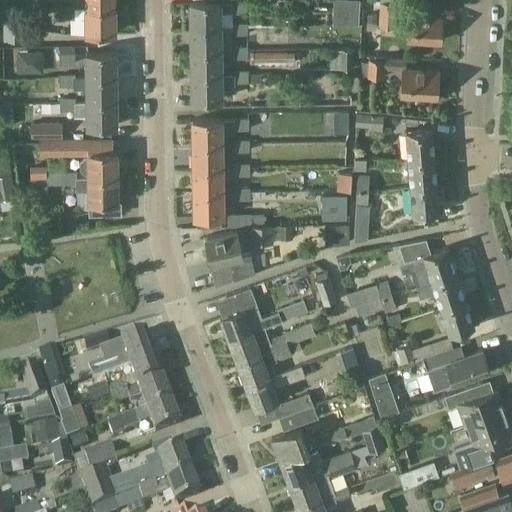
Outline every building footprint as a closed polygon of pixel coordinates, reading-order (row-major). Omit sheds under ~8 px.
[(85,0),(85,9),(114,9),(114,0),(85,0)] [(359,24),(360,0),(334,0),(334,23),(359,24)] [(218,27),(217,13),(247,12),(246,1),(188,3),(189,28),(218,27)] [(440,42),(442,16),(396,13),(397,2),(381,1),(379,22),(409,24),(408,40),(440,42)] [(114,9),(85,9),(59,10),(59,18),(85,18),(86,33),(114,33),(114,9)] [(5,40),(24,40),(24,17),(5,17),(5,40)] [(218,50),(218,36),(218,27),(189,28),(190,51),(218,50)] [(247,27),(233,27),(233,36),(248,35),(247,27)] [(75,45),(60,45),(60,54),(61,64),(75,64),(75,45)] [(233,58),(248,57),(248,47),(233,47),(233,58)] [(298,64),(318,66),(319,48),(299,47),(298,64)] [(331,69),(354,68),(354,47),(331,47),(331,69)] [(190,75),(219,74),(218,50),(190,51),(190,75)] [(255,62),(294,62),(294,51),(254,52),(255,62)] [(115,53),(86,54),(86,64),(86,77),(115,77),(115,53)] [(403,69),(404,58),(371,56),(370,78),(384,79),(385,68),(403,69)] [(437,99),(439,72),(403,70),(401,96),(437,99)] [(234,82),(248,81),(248,71),(233,71),(234,82)] [(219,74),(190,75),(191,100),(220,99),(219,74)] [(86,101),(115,100),(115,77),(86,77),(61,77),(61,88),(86,88),(86,101)] [(115,100),(86,101),(60,101),(60,109),(73,109),(73,116),(86,116),(86,126),(115,126),(115,100)] [(382,131),(384,116),(373,114),(371,130),(382,131)] [(192,145),(221,144),(220,135),(232,134),(236,131),(251,130),(250,119),(191,120),(192,145)] [(38,135),(60,134),(59,120),(30,120),(30,134),(38,135)] [(408,159),(435,157),(433,129),(406,131),(408,159)] [(63,140),(38,140),(38,153),(87,153),(87,140),(63,140)] [(234,151),(250,150),(250,140),(234,141),(234,151)] [(192,169),(221,168),(221,144),(192,145),(192,169)] [(85,157),(80,161),(80,170),(84,173),(87,175),(87,177),(87,179),(116,178),(116,153),(111,153),(87,153),(87,156),(85,157)] [(354,157),(354,170),(366,170),(366,158),(354,157)] [(410,187),(437,185),(435,157),(408,159),(410,187)] [(235,175),(250,174),(250,164),(234,165),(235,175)] [(46,166),(29,166),(29,179),(46,179),(46,174),(46,166)] [(193,194),(222,193),(221,168),(192,169),(193,194)] [(61,174),(61,183),(75,183),(75,177),(75,173),(61,174)] [(46,183),(61,183),(61,174),(46,174),(46,179),(29,179),(29,192),(46,192),(46,183)] [(356,190),(368,191),(368,176),(357,176),(356,190)] [(87,179),(87,177),(75,177),(75,183),(76,191),(87,191),(87,202),(88,215),(120,215),(120,201),(116,201),(116,178),(87,179)] [(437,185),(410,187),(412,215),(439,213),(437,185)] [(234,198),(250,198),(250,188),(234,188),(234,198)] [(370,191),(368,191),(356,190),(355,203),(368,204),(369,204),(370,191)] [(222,193),(193,194),(194,218),(196,218),(196,226),(221,226),(221,217),(223,217),(222,193)] [(321,218),(348,218),(348,195),(321,195),(321,218)] [(2,200),(0,200),(2,211),(16,209),(14,198),(2,200)] [(355,203),(354,224),(367,225),(368,208),(368,204),(355,203)] [(264,213),(250,214),(250,225),(264,224),(264,213)] [(279,237),(292,236),(292,223),(278,223),(279,237)] [(349,224),(325,224),(325,242),(349,242),(349,224)] [(252,241),(273,241),(273,226),(252,226),(252,241)] [(220,234),(219,229),(211,231),(212,236),(206,238),(212,263),(243,256),(237,230),(220,234)] [(431,282),(457,274),(449,247),(430,253),(426,238),(399,244),(405,261),(423,256),(431,282)] [(213,284),(210,271),(194,275),(198,289),(213,284)] [(440,308),(466,300),(457,274),(431,282),(416,287),(419,296),(434,291),(440,308)] [(323,304),(337,300),(329,276),(316,280),(323,304)] [(381,298),(393,294),(389,279),(377,283),(381,298)] [(229,340),(265,327),(281,321),(277,310),(260,316),(250,286),(215,299),(222,317),(221,317),(229,340)] [(393,294),(381,298),(386,311),(398,308),(393,294)] [(381,298),(372,301),(374,310),(384,307),(381,298)] [(302,299),(293,303),(297,314),(306,311),(302,299)] [(466,300),(440,308),(449,336),(475,327),(466,300)] [(329,305),(322,308),(324,315),(332,312),(329,305)] [(237,362),(288,344),(314,334),(310,321),(268,336),(265,327),(229,340),(237,362)] [(85,352),(109,345),(105,331),(81,339),(83,346),(85,352)] [(129,364),(153,356),(145,333),(121,342),(125,353),(88,366),(92,378),(129,364)] [(404,365),(425,357),(453,348),(450,339),(413,352),(411,347),(399,351),(404,365)] [(299,340),(288,344),(291,352),(302,349),(299,340)] [(344,347),(350,364),(360,361),(354,343),(344,347)] [(246,385),(276,374),(272,363),(293,356),(288,344),(237,362),(246,385)] [(453,348),(425,357),(436,388),(489,369),(482,350),(465,356),(461,345),(453,348)] [(53,349),(37,353),(40,364),(57,359),(53,349)] [(111,396),(161,378),(153,356),(129,364),(133,377),(107,387),(111,396)] [(29,400),(45,394),(34,362),(18,368),(29,400)] [(361,363),(351,365),(356,387),(367,385),(361,363)] [(254,408),(256,407),(277,399),(272,388),(305,376),(301,365),(276,374),(246,385),(254,408)] [(382,372),(368,377),(382,418),(396,412),(382,372)] [(63,377),(46,382),(50,393),(64,388),(60,378),(63,377)] [(145,410),(169,401),(161,378),(111,396),(114,405),(140,396),(145,410)] [(467,424),(503,411),(496,390),(493,391),(489,380),(445,395),(449,406),(459,403),(467,424)] [(105,385),(87,392),(91,403),(109,396),(105,385)] [(58,416),(72,410),(64,388),(50,393),(58,416)] [(308,392),(276,403),(281,416),(288,413),(312,404),(308,392)] [(399,410),(403,422),(438,410),(434,397),(399,410)] [(169,401),(145,410),(107,424),(111,436),(138,426),(137,424),(149,420),(153,432),(177,423),(169,401)] [(312,404),(288,413),(292,427),(317,418),(312,404)] [(72,410),(58,416),(61,423),(59,424),(65,438),(80,432),(72,410)] [(462,465),(496,454),(497,453),(492,439),(511,432),(503,411),(467,424),(474,445),(457,451),(462,465)] [(0,428),(9,427),(25,425),(23,414),(0,418),(0,428)] [(303,452),(319,446),(377,425),(373,415),(300,442),(294,429),(271,438),(279,461),(303,452)] [(55,422),(34,425),(38,446),(59,442),(55,422)] [(383,443),(377,425),(363,430),(370,448),(383,443)] [(0,441),(11,439),(9,427),(0,428),(0,441)] [(65,443),(52,445),(56,467),(69,465),(65,443)] [(78,472),(115,458),(110,443),(72,458),(78,472)] [(312,474),(353,458),(350,449),(321,460),(317,447),(303,452),(279,461),(288,483),(312,474)] [(110,501),(189,471),(181,448),(145,461),(149,473),(141,476),(132,474),(111,483),(104,468),(79,478),(92,508),(110,501)] [(0,453),(0,464),(15,462),(13,451),(0,453)] [(496,454),(462,465),(450,470),(455,484),(500,468),(505,480),(511,477),(511,452),(497,458),(496,454)] [(414,471),(428,469),(426,454),(412,456),(414,471)] [(297,506),(321,497),(334,492),(329,477),(356,467),(353,458),(312,474),(288,483),(297,506)] [(189,471),(110,501),(113,511),(169,491),(173,503),(198,494),(189,471)] [(390,475),(361,476),(362,493),(390,492),(390,475)] [(30,477),(29,478),(8,484),(11,495),(33,488),(30,477)] [(465,508),(502,496),(496,480),(459,493),(465,508)] [(321,497),(297,506),(299,511),(326,511),(324,506),(351,495),(348,486),(334,492),(321,497)] [(511,511),(511,508),(507,510),(502,496),(465,509),(465,511),(511,511)] [(22,508),(23,511),(39,511),(35,503),(22,508)]
